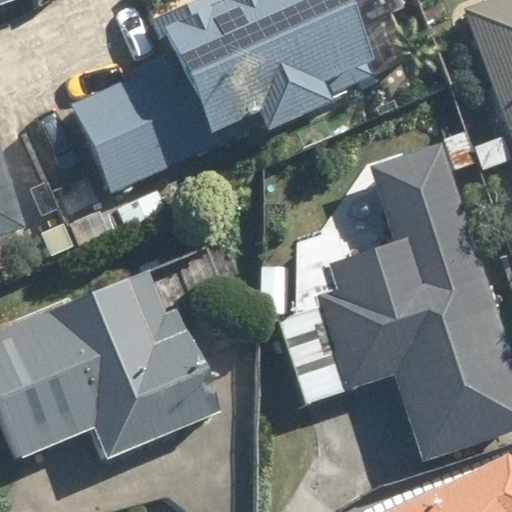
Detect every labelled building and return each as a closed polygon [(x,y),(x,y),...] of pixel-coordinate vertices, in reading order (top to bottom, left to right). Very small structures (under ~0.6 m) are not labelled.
[(133,77),(68,107),(108,193),(213,145),(209,136),(249,118),(258,137),(324,107),(316,89),(364,66),(333,0),(227,0),(215,6),(212,0),(196,0),(147,22),(163,57),(130,71),(133,77)] [(511,0),(507,0),(461,18),(511,152),(511,0)] [(328,234),(289,247),(291,319),(274,325),(300,407),(389,379),(417,465),(511,433),(511,343),(447,142),(369,165),(396,243),(336,261),(328,234)] [(504,146),(474,154),(479,176),(510,168),(504,146)] [(0,245),(23,238),(0,166),(0,245)] [(138,269),(0,326),(0,427),(13,457),(85,427),(97,460),(213,411),(169,307),(156,313),(138,269)] [(264,273),(263,307),(282,308),(284,274),(264,273)] [(380,511),(511,511),(511,458),(504,455),(380,511)]
